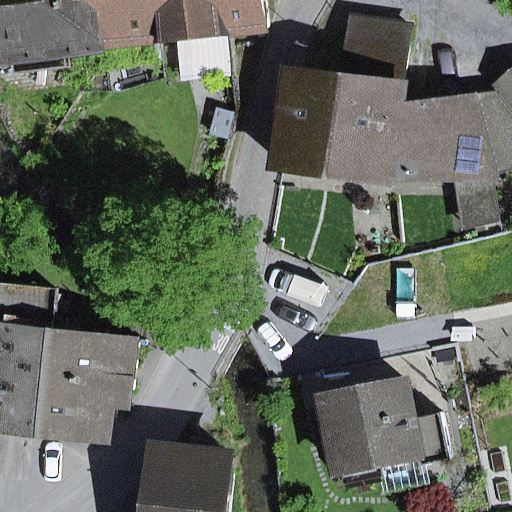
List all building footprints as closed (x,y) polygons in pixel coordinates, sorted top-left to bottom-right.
[(0,0),(0,57),(22,55),(73,50),(112,45),(107,0),(0,0)] [(233,72),(228,33),(270,28),(266,0),(107,0),(112,45),(181,38),(199,36),(203,76),(233,72)] [(355,20),(347,79),(298,72),(284,166),(332,172),(392,181),(460,181),(495,182),(502,182),(500,174),(511,169),(511,100),(506,93),(479,97),(402,106),(413,28),(355,20)] [(186,78),(203,76),(199,36),(181,38),(186,78)] [(24,73),(75,67),(73,50),(22,55),(24,73)] [(511,100),(511,73),(501,82),(506,93),(511,100)] [(468,228),(484,225),(501,221),(495,182),(460,181),(468,228)] [(6,290),(0,345),(0,427),(51,432),(59,331),(64,295),(6,290)] [(109,406),(134,409),(141,340),(59,331),(51,432),(106,437),(109,406)] [(427,467),(455,461),(445,413),(418,419),(411,383),(330,400),(334,420),(338,440),(348,487),(389,478),(386,464),(424,456),(427,467)] [(321,444),(338,440),(334,420),(317,423),(321,444)] [(157,511),(231,511),(237,461),(171,455),(160,486),(157,511)] [(391,489),(430,481),(427,467),(424,456),(386,464),(389,478),(391,489)]
